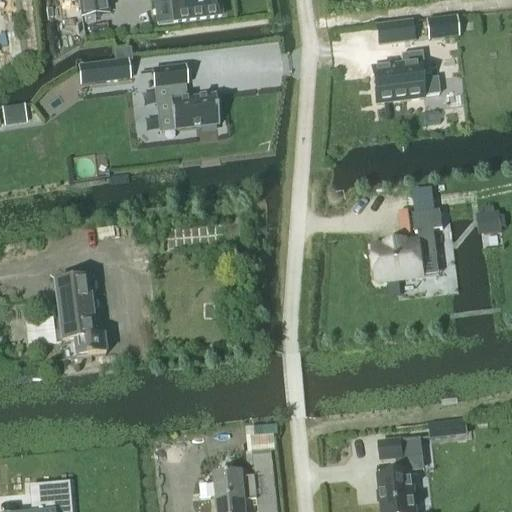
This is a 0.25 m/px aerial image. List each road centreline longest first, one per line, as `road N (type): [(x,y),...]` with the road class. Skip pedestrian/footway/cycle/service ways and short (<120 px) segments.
road 1 (unclassified): [(296,418),(289,335),(309,51),(303,0)]
road 2 (track): [(504,0),(306,24)]
